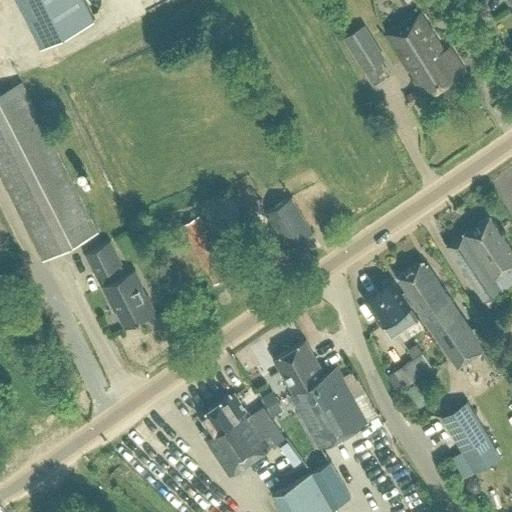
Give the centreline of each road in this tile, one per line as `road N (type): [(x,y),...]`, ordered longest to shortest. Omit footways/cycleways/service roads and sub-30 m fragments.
road 1 (tertiary): [(0,496),(323,270)]
road 2 (unclassified): [(457,511),(378,391),(323,270)]
road 3 (track): [(116,415),(0,194)]
road 4 (tertiary): [(323,270),(511,141)]
